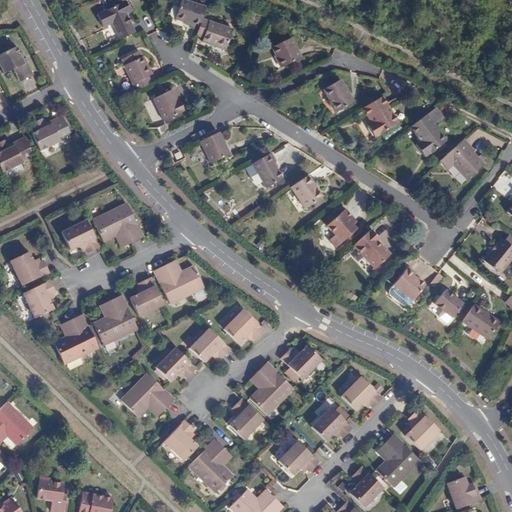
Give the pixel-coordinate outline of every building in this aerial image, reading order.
[(203,15),(206,6),(187,0),(181,0),(175,17),(183,20),(192,23),(191,25),(199,28),(202,19),(203,15)] [(112,23),(120,40),(135,32),(125,13),(127,12),(122,2),(120,3),(119,1),(116,3),(117,4),(107,10),(97,14),(103,27),(112,23)] [(199,28),(196,35),(203,37),(202,41),(225,49),(232,29),(211,22),(202,19),(199,28)] [(277,54),(283,66),(300,58),(290,37),(270,47),(274,55),(277,54)] [(23,63),(19,55),(15,47),(0,53),(0,67),(4,74),(14,69),(20,82),(33,75),(26,61),(23,63)] [(123,66),(135,91),(151,83),(148,76),(150,75),(147,69),(149,68),(143,56),(142,56),(139,51),(128,56),(131,62),(124,65),(123,66)] [(279,68),(283,66),(277,54),(274,55),(273,56),(279,68)] [(131,62),(128,56),(121,59),(124,65),(131,62)] [(340,79),(323,89),(336,111),(353,101),(340,79)] [(169,90),(153,99),(165,121),(182,112),(181,111),(183,110),(178,100),(175,101),(169,90)] [(399,122),(383,96),(363,108),(368,117),(370,115),(373,121),(368,125),(375,136),(399,122)] [(444,118),(436,107),(410,127),(418,137),(421,141),(419,142),(416,144),(426,156),(438,147),(446,141),(435,125),(444,118)] [(45,127),(44,124),(42,120),(33,124),(37,132),(32,135),(40,152),(60,142),(59,139),(70,134),(61,116),(50,121),(51,124),(45,127)] [(160,136),(169,131),(166,125),(157,129),(160,136)] [(218,132),(199,141),(210,164),(229,154),(218,132)] [(8,148),(6,145),(5,141),(0,143),(0,167),(3,173),(23,164),(21,160),(33,155),(24,137),(13,142),(14,145),(8,148)] [(473,150),(463,139),(440,161),(447,169),(452,164),(467,180),(484,164),(472,151),(473,150)] [(448,144),(446,141),(438,147),(440,150),(448,144)] [(284,145),(273,151),(275,155),(286,149),(284,145)] [(179,151),(174,154),(176,159),(182,156),(179,151)] [(271,153),(251,164),(265,188),(281,178),(275,168),(272,163),(275,161),(271,153)] [(307,176),(290,187),(304,208),(312,203),(320,198),(321,197),(307,176)] [(320,198),(312,203),(315,207),(323,201),(320,198)] [(124,230),(129,241),(142,235),(125,202),(92,218),(103,240),(115,234),(124,230)] [(347,219),(350,216),(345,209),(325,225),(334,236),(329,240),(335,248),(347,237),(355,230),(356,229),(352,224),(347,219)] [(355,221),(350,216),(347,219),(352,224),(355,221)] [(87,252),(98,246),(85,220),(61,231),(70,250),(79,245),(83,243),(85,248),(87,252)] [(120,246),(129,241),(124,230),(115,234),(120,246)] [(355,230),(347,237),(350,239),(358,232),(355,230)] [(370,230),(353,246),(374,269),(389,255),(381,246),(380,247),(374,241),(377,238),(370,230)] [(499,274),(511,258),(511,236),(510,234),(504,241),(500,237),(482,259),(499,274)] [(33,265),(32,262),(27,252),(9,261),(21,286),(47,273),(41,261),(39,262),(33,265)] [(175,262),(167,266),(172,278),(181,273),(175,262)] [(172,278),(167,266),(154,273),(170,305),(203,289),(193,267),(181,273),(172,278)] [(412,276),(415,272),(408,266),(392,285),(411,301),(424,285),(417,280),(412,276)] [(420,276),(415,272),(412,276),(417,280),(420,276)] [(443,277),(439,274),(431,284),(435,287),(443,277)] [(139,317),(163,305),(150,278),(139,284),(141,287),(143,292),(139,294),(130,298),(139,317)] [(48,281),(22,294),(34,318),(52,310),(48,301),(45,297),(51,294),(54,293),(48,281)] [(447,289),(445,291),(450,296),(462,305),(463,303),(452,295),(453,294),(447,289)] [(450,296),(445,291),(434,304),(451,318),(462,305),(450,296)] [(137,329),(121,296),(109,302),(115,313),(106,318),(93,324),(104,345),(137,329)] [(101,306),(106,318),(115,313),(109,302),(101,306)] [(499,321),(474,304),(461,322),(486,339),(499,321)] [(247,334),(252,338),(254,340),(263,331),(242,311),(223,330),(237,344),(245,336),(247,334)] [(65,364),(98,348),(82,315),(70,321),(75,332),(67,336),(54,343),(65,364)] [(61,325),(67,336),(75,332),(70,321),(61,325)] [(220,359),(230,350),(209,329),(189,349),(203,363),(210,356),(213,352),(218,357),(220,359)] [(297,356),(293,352),(290,349),(281,359),(302,379),(321,360),(307,346),(299,353),(297,356)] [(185,379),(195,369),(174,348),(155,368),(169,382),(176,375),(179,372),(183,376),(185,379)] [(293,389),(270,366),(267,363),(257,373),(266,382),(259,389),(250,399),(267,415),(293,389)] [(250,380),(259,389),(266,382),(257,373),(250,380)] [(173,399),(147,374),(121,400),(138,417),(147,407),(154,401),(163,409),(173,399)] [(364,400),(368,405),(371,407),(380,397),(359,376),(340,396),(354,410),(361,403),(364,400)] [(262,420),(241,400),(233,408),(234,410),(239,415),(236,418),(229,425),(243,439),(262,420)] [(154,401),(147,407),(156,416),(163,409),(154,401)] [(33,430),(6,403),(0,408),(0,430),(6,437),(16,447),(33,430)] [(334,430),(339,435),(341,437),(351,427),(330,407),(310,426),(324,440),(331,433),(334,430)] [(411,442),(415,447),(419,450),(438,430),(417,410),(408,420),(410,421),(414,426),(411,429),(404,436),(411,442)] [(183,422),(163,442),(182,461),(196,447),(188,440),(185,437),(190,433),(192,431),(183,422)] [(393,487),(419,461),(393,435),(383,445),(392,454),(385,460),(376,471),(393,487)] [(213,441),(188,467),(214,493),(231,476),(221,466),(214,460),(223,451),(213,441)] [(300,465),(305,469),(308,472),(317,462),(296,441),(277,461),(290,475),(298,467),(300,465)] [(377,452),(385,460),(392,454),(383,445),(377,452)] [(214,460),(221,466),(229,457),(223,451),(214,460)] [(363,507),(382,488),(361,467),(352,476),(354,478),(359,483),(356,486),(349,493),(363,507)] [(53,498),(52,501),(50,511),(56,511),(63,511),(66,495),(61,494),(63,484),(49,482),(49,479),(39,477),(36,498),(47,500),(47,497),(53,498)] [(455,510),(478,501),(474,488),(471,489),(469,485),(466,486),(462,478),(445,484),(455,510)] [(229,508),(233,511),(277,511),(282,508),(271,497),(262,507),(255,500),(246,491),(229,508)] [(264,491),(255,500),(262,507),(271,497),(264,491)] [(109,511),(111,506),(103,504),(104,498),(81,494),(77,511),(109,511)] [(21,511),(11,496),(2,502),(4,504),(0,507),(0,511),(21,511)] [(356,511),(346,502),(337,511),(338,511),(356,511)]
